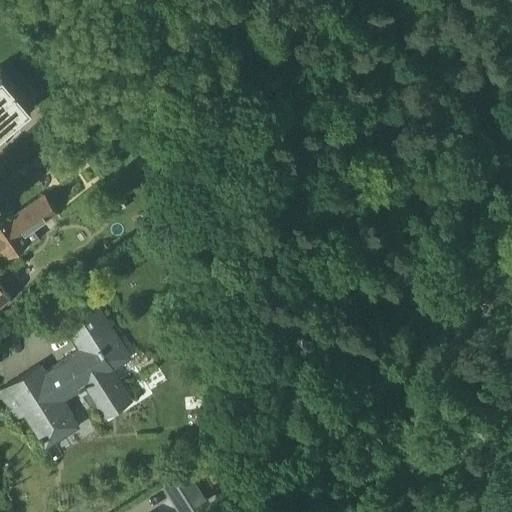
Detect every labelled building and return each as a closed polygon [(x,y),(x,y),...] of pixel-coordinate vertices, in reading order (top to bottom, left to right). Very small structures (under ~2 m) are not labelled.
[(0,122),(29,97),(0,64),(0,122)] [(0,195),(0,246),(7,257),(29,241),(31,244),(39,238),(33,229),(57,211),(43,191),(13,213),(11,211),(12,207),(6,199),(2,198),(0,195)] [(154,201),(142,209),(147,217),(159,210),(154,201)] [(183,229),(162,235),(167,250),(188,244),(183,229)] [(0,284),(0,304),(10,297),(0,284)] [(40,364),(0,389),(0,396),(13,417),(23,411),(45,445),(78,424),(69,411),(71,410),(63,399),(81,388),(91,404),(94,402),(103,417),(132,399),(112,366),(113,366),(103,350),(121,339),(100,306),(65,328),(78,348),(67,355),(68,357),(45,372),(40,364)] [(189,467),(162,484),(180,511),(189,511),(203,503),(210,499),(205,491),(203,488),(209,485),(206,481),(197,466),(191,469),(189,467)]
